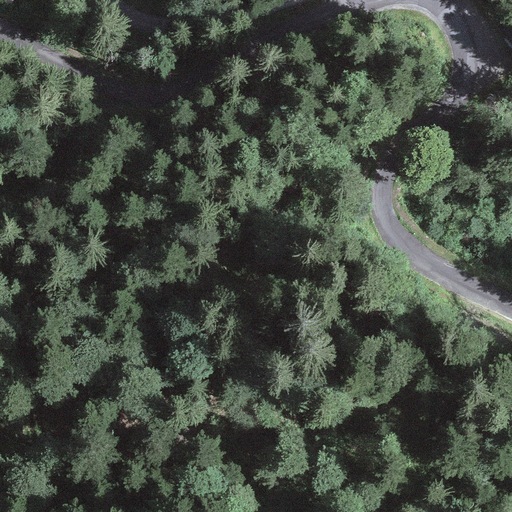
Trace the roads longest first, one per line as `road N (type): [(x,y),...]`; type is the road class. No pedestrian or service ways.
road 1 (unclassified): [(435,0),(458,27),(464,74),(460,89),(391,167),(383,208),(437,266),(511,304)]
road 2 (unclassified): [(0,32),(104,86),(165,94),(359,0)]
road 3 (track): [(102,0),(158,26),(221,20),(275,0)]
